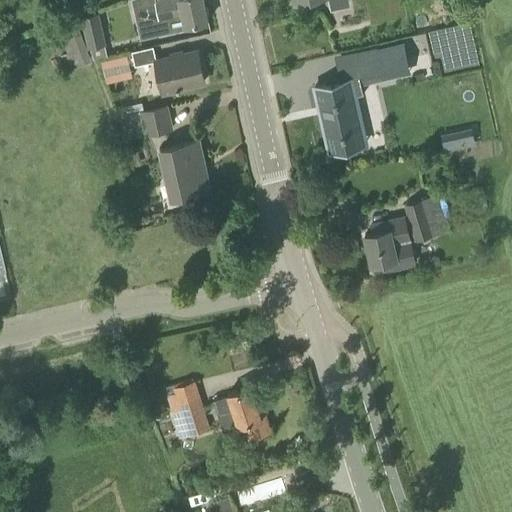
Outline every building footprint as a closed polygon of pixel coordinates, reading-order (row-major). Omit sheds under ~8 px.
[(161,20),(163,33),(187,27),(186,25),(208,19),(207,15),(209,15),(207,5),(205,6),(203,0),(155,0),(157,3),(135,8),(138,26),(161,20)] [(99,12),(81,16),(88,48),(90,48),(105,44),(106,44),(99,12)] [(77,22),(58,29),(67,53),(61,55),(66,69),(91,61),(87,49),(77,22)] [(90,48),(94,59),(107,56),(105,44),(90,48)] [(370,54),(359,57),(363,76),(393,70),(392,66),(407,63),(403,44),(370,52),(370,54)] [(156,59),(153,46),(131,51),(135,65),(155,61),(163,93),(180,89),(180,87),(205,81),(197,50),(156,59)] [(359,76),(313,86),(328,151),(347,146),(343,130),(361,126),(355,95),(363,94),(359,76)] [(130,136),(145,133),(171,127),(166,105),(125,115),(130,136)] [(446,150),(456,148),(452,132),(442,134),(446,150)] [(172,197),(209,189),(198,140),(161,148),(172,197)] [(448,230),(437,194),(404,204),(410,223),(406,224),(404,217),(374,224),(375,231),(365,234),(372,264),(379,262),(381,269),(414,262),(409,240),(414,238),(415,239),(448,230)] [(180,436),(210,427),(195,380),(174,386),(176,391),(167,394),(180,436)] [(222,424),(230,428),(245,423),(249,437),(270,430),(260,399),(255,401),(250,385),(228,392),(229,394),(213,399),(222,424)]
